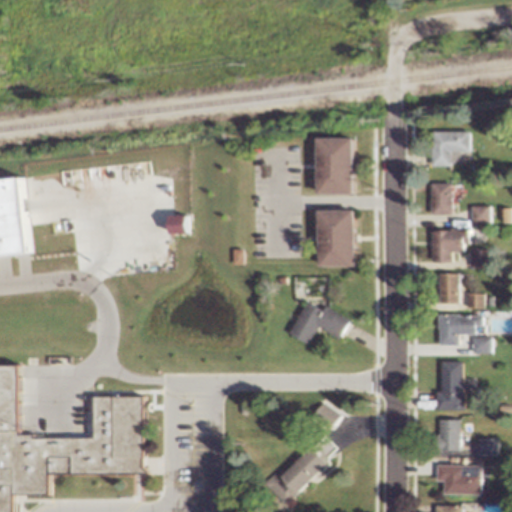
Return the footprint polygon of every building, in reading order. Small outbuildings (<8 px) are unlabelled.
[(471,131),(433,131),(432,166),(451,166),(451,151),(471,152),(471,131)] [(319,194),(356,194),(356,138),(319,138),(319,194)] [(0,256),(30,253),(23,178),(0,180),(0,256)] [(432,214),(453,214),(453,183),(432,183),(432,214)] [(491,205),(472,206),(472,224),(491,223),(491,205)] [(356,209),(319,210),(319,266),(357,266),(356,209)] [(172,233),(189,233),(189,215),(172,215),(172,233)] [(453,262),(453,252),(465,252),(465,244),(470,244),(470,229),(432,230),(432,262),(453,262)] [(471,267),(488,267),(488,248),(471,248),(471,267)] [(233,264),(243,264),(244,250),(233,249),(233,264)] [(459,303),(460,273),(440,273),(439,303),(459,303)] [(467,307),(484,308),(485,294),(468,293),(467,307)] [(325,306),(323,310),(306,301),(288,334),(308,344),(317,327),(339,339),(349,320),(325,306)] [(459,345),(459,334),(476,334),(476,326),(484,325),(483,315),(438,315),(439,345),(459,345)] [(473,353),(492,353),(492,337),(473,337),(473,353)] [(465,409),(464,361),(441,361),(441,391),(436,391),(437,410),(465,409)] [(0,365),(0,511),(12,511),(12,494),(18,494),(49,494),(49,475),(133,475),(150,474),(145,470),(145,466),(144,398),(95,399),(96,437),(89,437),(83,438),(24,438),(23,365),(0,365)] [(340,412),(319,404),(313,420),(333,428),(340,412)] [(460,450),(461,420),(440,419),(440,449),(460,450)] [(284,474),(278,468),(264,482),(286,505),(329,462),(326,459),(336,448),(323,434),(284,474)] [(480,455),(498,454),(498,439),(479,439),(480,455)] [(444,493),(482,494),(482,466),(437,465),(437,481),(445,481),(444,493)]
